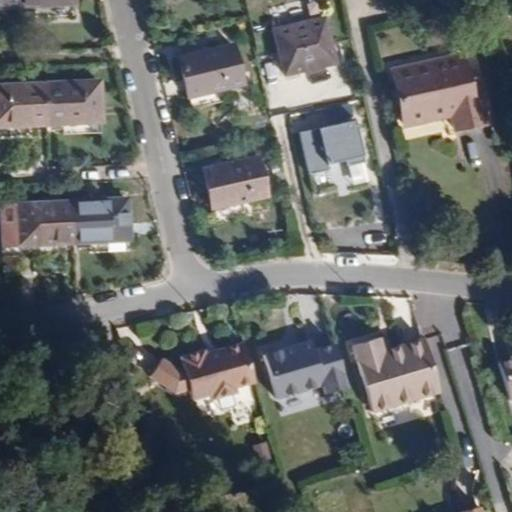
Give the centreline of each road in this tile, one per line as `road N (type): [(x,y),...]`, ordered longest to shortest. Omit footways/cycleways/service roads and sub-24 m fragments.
road 1 (residential): [(511,293),(352,273),(187,287)]
road 2 (residential): [(120,0),(187,287)]
road 3 (residential): [(187,287),(67,318),(0,315)]
